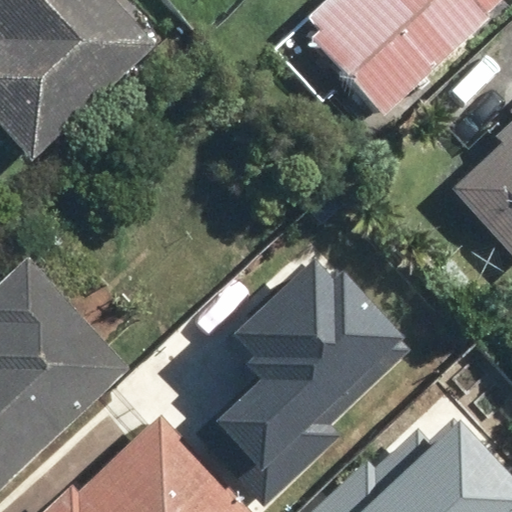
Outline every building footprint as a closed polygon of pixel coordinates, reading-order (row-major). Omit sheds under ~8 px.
[(0,0),(0,134),(26,163),(152,47),(123,16),(130,10),(120,0),(0,0)] [(499,0),(314,0),(296,17),(379,109),(499,0)] [(511,128),(450,191),(511,253),(511,128)] [(0,494),(135,368),(24,250),(0,271),(0,494)] [(427,433),(417,422),(313,511),(511,511),(511,471),(456,407),(427,433)] [(246,511),(162,413),(45,511),(246,511)]
